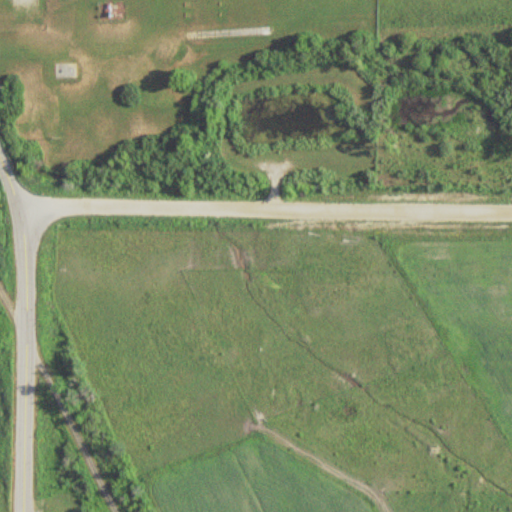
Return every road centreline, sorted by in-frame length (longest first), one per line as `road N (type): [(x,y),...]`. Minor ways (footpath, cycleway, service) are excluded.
road 1 (residential): [(511,207),(18,208)]
road 2 (residential): [(19,511),(18,208),(0,157)]
